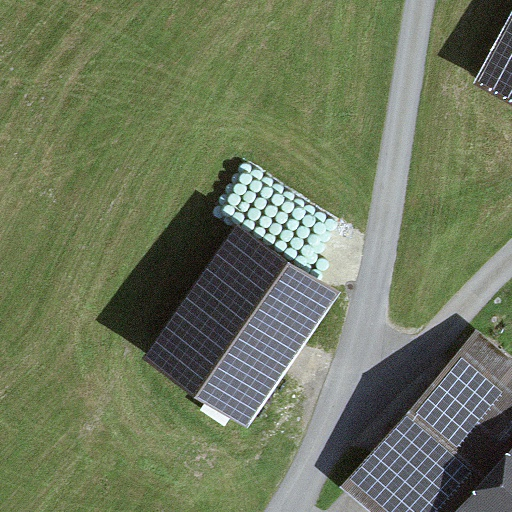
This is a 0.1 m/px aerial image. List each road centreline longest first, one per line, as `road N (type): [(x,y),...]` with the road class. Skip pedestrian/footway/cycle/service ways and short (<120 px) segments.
road 1 (unclassified): [(416,0),(357,369),(316,475),(289,511)]
road 2 (track): [(357,369),(425,348),(511,258)]
